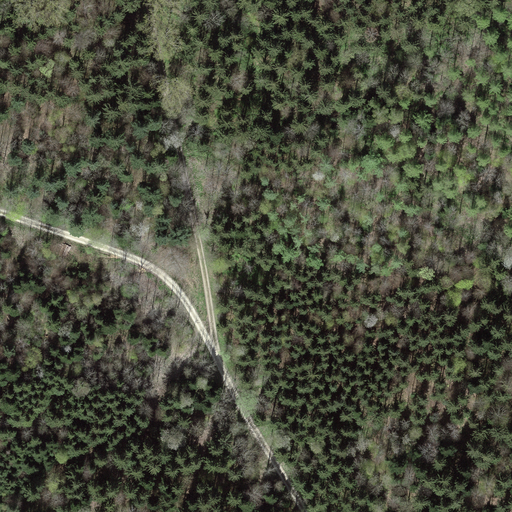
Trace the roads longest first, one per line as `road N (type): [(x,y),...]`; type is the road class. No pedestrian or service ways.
road 1 (track): [(218,356),(149,0)]
road 2 (track): [(0,212),(143,259),(164,274),(218,356)]
road 3 (track): [(218,356),(310,511)]
